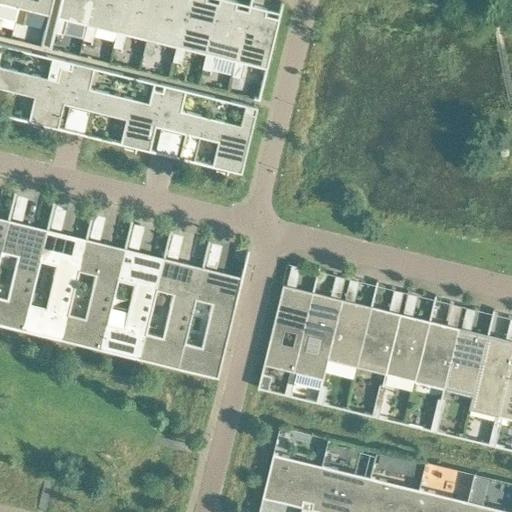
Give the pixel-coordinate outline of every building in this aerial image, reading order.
[(42,46),(52,0),(19,0),(18,7),(14,22),(23,24),(27,9),(47,14),(40,45),(42,46)] [(60,0),(49,47),(50,48),(54,32),(62,34),(66,18),(86,23),(91,0),(60,0)] [(91,0),(86,23),(82,39),(91,41),(95,26),(116,31),(123,0),(91,0)] [(123,0),(116,31),(112,46),(122,48),(125,33),(146,38),(155,0),(123,0)] [(155,0),(146,38),(142,53),(151,55),(155,40),(176,45),(186,0),(155,0)] [(186,0),(176,45),(172,60),(181,63),(185,47),(205,53),(217,3),(204,0),(186,0)] [(232,0),(218,0),(217,3),(205,53),(202,68),(211,70),(214,55),(235,60),(247,11),(234,8),(235,2),(237,3),(237,1),(232,0)] [(253,97),(255,98),(259,99),(283,2),(281,1),(277,18),(264,15),(265,10),(266,10),(267,8),(250,4),(251,0),(249,0),(247,11),(235,60),(231,75),(239,77),(239,80),(240,80),(244,62),(265,67),(258,95),(257,97),(253,96),(253,97)] [(0,87),(33,95),(27,120),(32,121),(32,124),(42,126),(42,128),(43,128),(44,124),(57,127),(57,128),(63,103),(73,62),(71,61),(70,68),(59,66),(56,79),(0,65),(0,51),(2,44),(0,43),(0,87)] [(125,118),(119,143),(124,144),(123,146),(134,149),(134,150),(135,151),(136,147),(149,150),(155,125),(165,84),(163,84),(161,91),(151,88),(148,102),(89,87),(94,67),(73,62),(63,103),(125,118)] [(217,140),(211,165),(216,166),(215,169),(226,171),(225,173),(227,173),(227,169),(241,173),(255,114),(243,111),(240,124),(180,110),(185,89),(165,84),(155,125),(217,140)] [(15,190),(11,215),(27,217),(31,192),(15,190)] [(95,209),(89,230),(103,234),(110,214),(95,209)] [(0,294),(0,323),(22,329),(29,301),(39,261),(45,234),(31,231),(32,225),(9,219),(7,219),(6,224),(7,225),(0,251),(16,255),(6,296),(0,294)] [(130,219),(125,243),(143,246),(148,222),(130,219)] [(29,301),(22,329),(61,339),(67,311),(78,270),(84,244),(83,243),(69,240),(71,234),(48,229),(46,228),(45,234),(39,261),(55,265),(45,305),(29,301)] [(67,311),(61,339),(100,348),(106,321),(116,280),(123,253),(122,253),(108,250),(110,244),(86,238),(85,238),(83,243),(84,244),(78,270),(94,275),(83,315),(67,311)] [(106,321),(100,348),(139,358),(145,331),(155,290),(162,263),(161,262),(147,259),(149,253),(125,248),(124,247),(122,253),(123,253),(116,280),(132,284),(122,325),(106,321)] [(145,331),(139,358),(177,367),(184,341),(194,300),(201,272),(200,272),(186,269),(187,263),(164,257),(162,257),(161,262),(162,263),(155,290),(171,294),(161,335),(145,331)] [(184,341),(177,367),(217,377),(240,282),(239,282),(225,278),(226,272),(203,267),(201,266),(200,272),(201,272),(194,300),(210,304),(200,345),(184,341)] [(306,296),(307,292),(284,286),(285,283),(284,283),(265,360),(292,367),(295,368),(312,298),(311,298),(306,296)] [(342,300),(319,295),(318,299),(313,298),(312,298),(295,368),(298,368),(323,374),(323,378),(324,378),(326,370),(330,356),(329,356),(342,300)] [(342,300),(329,356),(330,356),(358,363),(370,312),(369,312),(364,311),(365,306),(342,300)] [(370,312),(358,363),(386,370),(387,370),(401,315),(377,309),(376,314),(371,312),(370,312)] [(401,315),(387,370),(388,370),(416,377),(429,326),(428,326),(423,325),(424,320),(401,315)] [(429,326),(416,377),(444,384),(445,384),(459,329),(436,323),(434,328),(429,326)] [(459,329),(445,384),(446,385),(474,391),(474,392),(487,341),(486,340),(481,339),(482,335),(459,329)] [(474,391),(469,408),(470,408),(471,408),(471,406),(497,412),(500,413),(511,363),(511,341),(494,337),(493,342),(488,341),(487,341),(474,392),(474,391)] [(511,363),(500,413),(503,414),(511,415),(511,363)] [(292,367),(288,380),(295,382),(298,368),(295,368),(292,367)] [(263,373),(260,386),(269,388),(272,375),(263,373)] [(288,380),(285,393),(292,395),(295,382),(288,380)] [(380,384),(376,399),(383,401),(387,385),(384,385),(383,384),(380,384)] [(321,385),(317,401),(323,403),(327,387),(321,385)] [(438,398),(435,413),(441,415),(445,399),(442,399),(441,398),(438,398)] [(376,399),(372,415),(379,416),(383,401),(376,399)] [(497,412),(493,427),(499,429),(503,414),(500,413),(497,412)] [(435,413),(431,429),(437,431),(441,415),(435,413)] [(493,427),(489,443),(496,445),(499,429),(493,427)] [(381,450),(378,463),(390,466),(393,453),(381,450)] [(274,452),(263,496),(264,496),(303,506),(304,499),(314,501),(323,464),(274,452)] [(362,511),(372,475),(323,464),(314,501),(310,511),(319,511),(320,510),(329,511),(352,511),(353,510),(359,511),(362,511)] [(413,511),(420,487),(372,475),(362,511),(413,511)] [(413,511),(465,511),(469,499),(420,487),(413,511)] [(511,511),(511,509),(469,499),(465,511),(511,511)]
